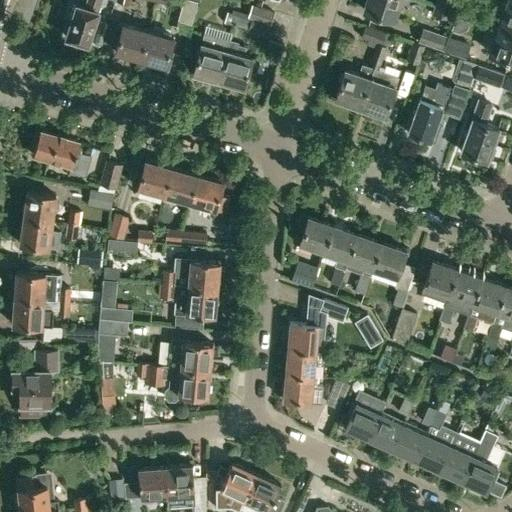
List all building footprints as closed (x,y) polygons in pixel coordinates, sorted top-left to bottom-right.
[(86,0),(84,6),(76,4),(75,7),(72,6),(69,15),(72,16),(66,36),(87,43),(98,8),(100,0),(86,0)] [(182,0),(178,20),(190,23),(191,23),(197,0),(195,0),(182,0)] [(393,19),(397,5),(402,6),(403,0),(366,0),(364,9),(393,19)] [(454,0),(435,0),(435,3),(453,9),(455,0),(454,0)] [(455,14),(469,19),(473,7),(458,2),(455,14)] [(450,20),(453,9),(435,3),(432,13),(450,20)] [(244,16),(245,12),(236,10),(232,23),(234,23),(233,25),(247,29),(266,36),(275,11),(252,4),(247,17),(244,16)] [(511,6),(506,5),(497,29),(511,34),(511,6)] [(233,9),(232,12),(227,11),(224,22),(233,25),(234,23),(232,23),(236,10),(233,9)] [(115,50),(140,58),(148,29),(122,22),(115,50)] [(193,72),(217,79),(229,38),(230,38),(232,31),(206,25),(193,72)] [(385,32),(365,25),(361,36),(381,43),(385,32)] [(417,41),(440,49),(445,35),(446,35),(448,31),(444,29),(442,34),(422,28),(417,41)] [(172,53),(169,52),(174,36),(148,29),(140,58),(152,61),(151,64),(167,68),(172,53)] [(511,60),(511,34),(497,29),(494,37),(492,36),(487,49),(490,50),(489,52),(511,60)] [(470,43),(446,35),(445,35),(440,49),(465,57),(470,43)] [(252,57),(243,54),(245,46),(238,44),(239,41),(230,38),(229,38),(217,79),(243,87),(248,70),(255,72),(259,59),(252,57)] [(398,57),(417,63),(418,63),(424,45),(411,41),(411,42),(404,39),(398,57)] [(376,43),(372,53),(383,57),(386,46),(376,43)] [(368,64),(373,66),(359,106),(385,116),(395,86),(398,76),(379,69),(383,57),(372,53),(368,64)] [(469,88),(473,77),(478,64),(463,58),(454,83),(469,88)] [(359,106),(373,66),(368,64),(368,65),(362,63),(358,73),(344,68),(334,97),(359,106)] [(498,86),(503,72),(478,64),(473,77),(498,86)] [(419,98),(408,131),(430,139),(433,140),(446,107),(453,87),(437,82),(435,87),(425,84),(420,98),(419,98)] [(498,126),(486,122),(493,103),(478,97),(471,116),(472,117),(460,151),(487,160),(498,126)] [(92,155),(76,150),(79,140),(40,129),(33,154),(71,165),(69,171),(70,171),(70,173),(84,176),(85,176),(92,155)] [(105,158),(99,183),(98,186),(114,189),(114,187),(116,188),(122,163),(105,158)] [(148,192),(149,189),(164,193),(172,166),(145,159),(137,186),(142,187),(141,190),(148,192)] [(186,204),(187,200),(189,200),(196,173),(172,166),(164,193),(168,194),(167,197),(174,199),(175,196),(181,198),(179,202),(186,204)] [(210,214),(212,207),(219,208),(224,210),(228,196),(219,193),(222,181),(196,173),(189,200),(186,208),(198,212),(199,211),(210,214)] [(87,203),(110,207),(113,192),(114,189),(98,186),(98,189),(90,188),(87,203)] [(27,190),(23,216),(51,220),(55,194),(27,190)] [(69,208),(67,223),(78,224),(80,210),(69,208)] [(108,233),(123,238),(129,216),(115,211),(108,233)] [(48,246),(48,245),(57,246),(59,230),(50,229),(51,220),(23,216),(19,242),(48,246)] [(299,241),(323,250),(332,224),(308,216),(299,241)] [(67,223),(65,236),(76,237),(78,224),(67,223)] [(339,284),(346,266),(357,233),(332,224),(323,250),(337,255),(334,265),(335,265),(330,280),(339,284)] [(165,238),(177,240),(180,240),(180,229),(165,228),(165,238)] [(138,229),(138,232),(134,232),(133,237),(137,237),(137,240),(151,241),(152,230),(138,229)] [(206,231),(180,229),(180,240),(205,242),(206,231)] [(382,242),(357,233),(346,266),(370,275),(373,267),(382,242)] [(107,251),(136,253),(146,254),(147,242),(137,242),(137,241),(108,238),(107,251)] [(415,266),(401,262),(406,250),(382,242),(373,267),(396,275),(393,283),(396,287),(397,287),(392,303),(401,306),(403,307),(409,289),(407,288),(415,266)] [(77,262),(101,264),(102,250),(78,247),(77,262)] [(190,258),(176,257),(175,270),(163,269),(162,277),(159,277),(158,282),(217,287),(219,261),(190,258)] [(423,285),(421,292),(445,300),(444,302),(445,303),(448,294),(457,268),(432,259),(423,285)] [(298,260),(292,278),(312,285),(318,267),(298,260)] [(448,294),(445,303),(454,306),(453,308),(468,313),(469,311),(472,302),(481,276),(457,268),(448,294)] [(16,270),(14,296),(47,298),(51,299),(58,299),(59,286),(61,286),(62,273),(52,273),(16,270)] [(370,276),(359,273),(354,289),(364,293),(370,276)] [(469,311),(468,313),(478,316),(492,321),(492,319),(494,320),(497,311),(506,285),(481,276),(472,302),(469,311)] [(172,299),(176,300),(175,312),(176,312),(186,313),(186,312),(204,313),(214,314),(217,287),(158,282),(158,288),(161,288),(161,297),(172,297),(172,299)] [(497,311),(494,320),(502,322),(502,324),(511,327),(511,286),(506,285),(497,311)] [(59,286),(58,299),(73,300),(73,291),(70,291),(70,287),(61,286),(59,286)] [(14,296),(12,323),(41,325),(41,324),(51,324),(52,309),(42,308),(43,298),(47,298),(14,296)] [(318,306),(318,307),(326,310),(342,316),(346,305),(322,296),(318,306)] [(58,299),(57,313),(69,314),(69,310),(72,310),(73,301),(73,300),(58,299)] [(444,302),(438,318),(448,322),(453,308),(454,306),(445,303),(444,302)] [(99,317),(99,319),(128,321),(128,320),(131,320),(132,308),(100,305),(99,317)] [(290,322),(287,347),(321,350),(322,350),(326,310),(318,307),(318,306),(309,305),(308,314),(306,314),(305,322),(289,320),(289,321),(290,322)] [(416,312),(403,307),(401,306),(391,337),(406,342),(416,312)] [(176,312),(175,325),(203,327),(204,313),(186,312),(186,313),(176,312)] [(468,313),(463,327),(473,331),(478,316),(468,313)] [(99,319),(98,332),(115,333),(121,334),(126,334),(128,322),(128,321),(99,319)] [(492,321),(487,335),(497,339),(502,324),(502,322),(494,320),(492,319),(492,321)] [(61,327),(60,338),(96,340),(96,328),(61,327)] [(212,342),(183,339),(171,338),(169,364),(168,365),(209,369),(212,342)] [(287,347),(285,373),(313,375),(319,376),(319,375),(321,350),(287,347)] [(51,403),(51,368),(59,368),(59,348),(34,348),(34,368),(10,368),(10,386),(18,386),(18,402),(20,403),(20,413),(46,413),(46,403),(51,403)] [(324,349),(323,360),(340,362),(341,351),(324,349)] [(207,396),(209,369),(168,365),(169,364),(137,361),(136,374),(146,375),(145,382),(165,384),(165,377),(169,377),(169,385),(164,388),(163,395),(168,400),(174,400),(180,396),(180,393),(207,396)] [(285,373),(283,398),(311,400),(320,401),(322,384),(319,384),(319,376),(313,375),(285,373)] [(113,375),(100,376),(101,385),(114,385),(113,375)] [(335,377),(325,401),(339,407),(346,390),(350,391),(356,379),(357,378),(335,377)] [(484,386),(479,396),(489,401),(493,390),(484,386)] [(414,398),(405,394),(398,410),(407,414),(414,398)] [(344,426),(368,437),(380,412),(355,401),(344,426)] [(421,421),(430,425),(437,409),(428,405),(421,421)] [(430,425),(438,429),(446,413),(437,409),(430,425)] [(368,437),(391,447),(403,423),(380,412),(368,437)] [(391,447),(415,458),(426,433),(403,423),(391,447)] [(496,465),(487,461),(499,434),(485,428),(478,443),(462,479),(485,490),(496,465)] [(415,458),(438,469),(450,444),(426,433),(415,458)] [(438,469),(462,479),(478,443),(455,433),(450,444),(438,469)] [(239,509),(244,498),(256,472),(231,460),(220,487),(233,493),(228,504),(239,509)] [(192,463),(165,465),(168,505),(195,503),(194,492),(192,463)] [(139,481),(123,482),(125,496),(140,496),(155,494),(167,494),(168,505),(165,465),(138,467),(139,481)] [(48,500),(47,484),(45,472),(16,476),(18,490),(14,491),(15,502),(19,502),(20,511),(21,511),(58,508),(57,499),(48,500)] [(244,498),(270,510),(274,511),(277,511),(284,500),(275,495),(280,483),(256,472),(244,498)] [(122,477),(108,479),(110,500),(124,499),(122,477)] [(73,498),(74,507),(87,505),(86,497),(73,498)]
